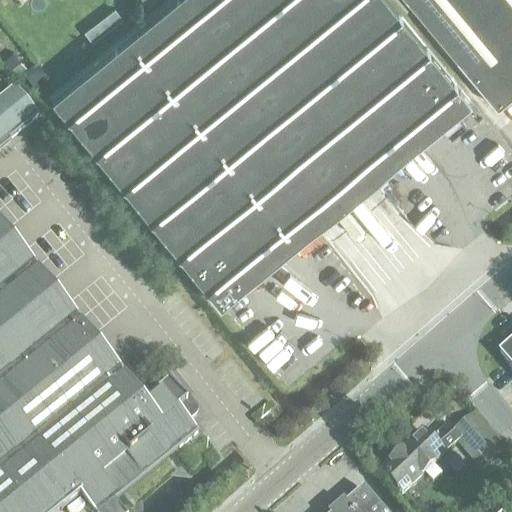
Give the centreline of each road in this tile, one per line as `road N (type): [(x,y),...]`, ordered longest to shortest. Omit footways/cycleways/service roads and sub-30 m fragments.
road 1 (unclassified): [(244,511),(440,341)]
road 2 (unknown): [(508,282),(477,244),(459,151)]
